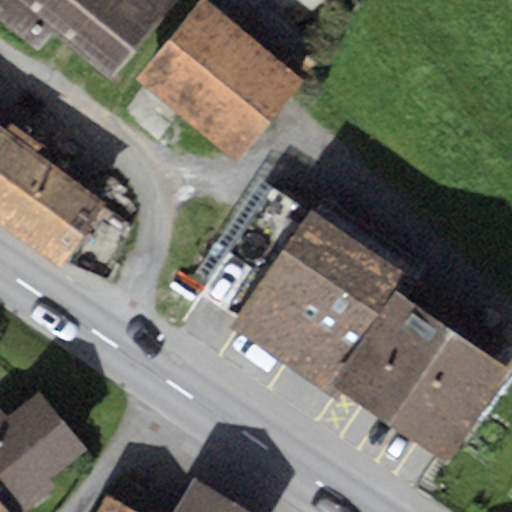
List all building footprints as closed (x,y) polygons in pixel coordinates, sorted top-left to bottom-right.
[(0,0),(0,19),(37,49),(51,32),(111,80),(176,0),(0,0)] [(208,0),(197,0),(135,78),(240,161),(306,78),(208,0)] [(107,200),(0,123),(0,224),(59,267),(107,200)] [(511,342),(312,208),(234,325),(447,468),(511,370),(511,342)] [(0,511),(25,511),(57,486),(50,478),(87,448),(39,390),(9,414),(2,405),(0,407),(0,511)] [(138,511),(108,494),(97,511),(252,511),(195,479),(175,511),(138,511)]
